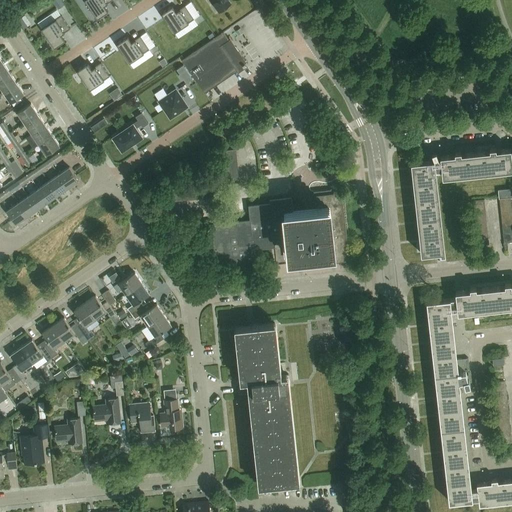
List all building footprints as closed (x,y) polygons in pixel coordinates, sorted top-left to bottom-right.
[(60,0),(52,0),(58,8),(64,4),(60,0)] [(85,0),(96,16),(97,18),(108,11),(104,5),(111,0),(85,0)] [(217,0),(218,1),(214,4),(219,12),(231,3),(228,0),(217,0)] [(172,7),(162,14),(174,33),(194,20),(185,6),(176,12),(172,7)] [(25,15),(18,19),(23,26),(29,21),(25,15)] [(64,20),(44,33),(57,52),(68,45),(64,39),(73,33),(64,20)] [(246,65),(223,32),(182,60),(205,93),(246,65)] [(128,37),(117,44),(130,63),(149,50),(140,36),(131,42),(128,37)] [(0,78),(10,72),(2,61),(0,63),(0,78)] [(183,65),(176,70),(186,83),(193,78),(183,65)] [(83,67),(72,74),(85,93),(105,80),(96,66),(87,73),(83,67)] [(0,86),(3,91),(17,82),(10,72),(0,78),(0,86)] [(11,102),(24,93),(17,82),(3,91),(11,102)] [(118,87),(110,93),(114,100),(122,94),(118,87)] [(176,89),(158,102),(170,119),(188,106),(176,89)] [(25,123),(38,114),(31,103),(18,112),(25,123)] [(32,133),(45,124),(38,114),(25,123),(32,133)] [(119,147),(122,151),(141,138),(135,129),(140,126),(142,128),(148,124),(141,114),(135,117),(137,121),(113,138),(115,141),(113,142),(118,149),(119,147)] [(0,125),(7,135),(12,132),(4,121),(0,123),(0,125)] [(97,122),(91,126),(94,132),(101,128),(97,122)] [(39,144),(53,134),(45,124),(32,133),(39,144)] [(14,146),(19,142),(12,132),(7,135),(14,146)] [(47,154),(60,145),(53,134),(39,144),(47,154)] [(21,156),(26,153),(19,142),(14,146),(21,156)] [(489,151),(476,152),(478,173),(511,169),(511,159),(511,148),(496,150),(495,147),(489,148),(489,151)] [(224,159),(236,157),(236,149),(223,151),(224,159)] [(431,160),(411,162),(421,254),(442,251),(433,170),(442,169),(440,156),(438,156),(436,150),(431,152),(434,160),(431,160)] [(455,154),(440,156),(442,169),(443,176),(478,173),(476,152),(461,154),(461,151),(455,152),(455,154)] [(0,155),(7,165),(11,162),(4,152),(0,154),(0,155)] [(49,160),(52,164),(63,157),(60,152),(49,160)] [(26,153),(21,156),(28,167),(33,163),(26,153)] [(236,157),(224,159),(225,167),(237,166),(236,157)] [(7,165),(8,167),(6,168),(13,179),(23,173),(14,160),(11,162),(7,165)] [(39,167),(42,172),(52,164),(49,160),(39,167)] [(237,166),(225,167),(226,175),(238,174),(237,166)] [(28,174),(32,179),(42,172),(39,167),(28,174)] [(68,188),(79,180),(70,167),(59,174),(68,188)] [(18,181),(21,186),(32,179),(28,174),(18,181)] [(58,195),(68,188),(59,174),(49,181),(58,195)] [(238,174),(226,175),(226,183),(239,182),(238,174)] [(8,188),(11,193),(21,186),(18,181),(8,188)] [(48,202),(58,195),(49,181),(38,188),(48,202)] [(212,183),(214,196),(222,195),(220,182),(212,183)] [(206,197),(214,196),(212,183),(204,184),(206,197)] [(198,198),(206,197),(204,184),(196,185),(198,198)] [(190,199),(198,198),(196,185),(189,186),(190,199)] [(182,200),(190,199),(189,186),(181,187),(182,200)] [(174,201),(182,200),(181,187),(173,188),(174,201)] [(0,200),(11,193),(8,188),(0,193),(0,200)] [(37,209),(48,202),(38,188),(28,195),(37,209)] [(349,260),(342,188),(314,191),(314,196),(316,195),(317,208),(293,211),(292,197),(269,199),(270,203),(249,205),(250,219),(207,224),(212,268),(234,266),(234,269),(256,267),(254,249),(275,247),(275,243),(288,242),(289,244),(287,244),(286,246),(287,256),(301,255),(302,265),(349,260)] [(510,197),(511,196),(511,188),(498,190),(499,198),(510,197)] [(27,216),(37,209),(28,195),(18,203),(27,216)] [(16,224),(27,216),(18,203),(7,210),(16,224)] [(126,293),(142,282),(135,272),(113,286),(118,292),(123,288),(126,293)] [(147,303),(143,298),(149,293),(142,282),(126,293),(133,304),(128,308),(131,314),(147,303)] [(505,285),(490,287),(493,308),(511,305),(511,284),(511,285),(510,282),(505,283),(505,285)] [(470,290),(455,291),(456,297),(457,308),(458,312),(493,308),(490,287),(476,288),(475,286),(469,287),(470,290)] [(110,304),(116,300),(109,289),(102,294),(107,301),(110,304)] [(110,304),(107,301),(102,305),(96,295),(85,302),(96,318),(106,311),(110,317),(116,313),(110,304)] [(456,297),(426,300),(449,501),(478,497),(477,487),(472,488),(471,483),(460,382),(464,381),(466,387),(471,385),(469,379),(466,371),(470,370),(468,357),(457,358),(452,312),(451,308),(457,308),(456,297)] [(148,325),(164,314),(156,303),(153,306),(150,301),(147,303),(131,314),(135,319),(141,315),(148,325)] [(85,326),(96,318),(85,302),(74,310),(81,320),(76,323),(88,340),(95,335),(91,330),(89,331),(85,326)] [(124,309),(117,313),(121,319),(127,314),(124,309)] [(171,325),(165,316),(164,314),(148,325),(155,336),(149,340),(146,343),(149,348),(153,345),(154,344),(165,337),(161,332),(171,325)] [(88,340),(76,323),(71,327),(64,317),(54,324),(65,340),(75,333),(79,339),(83,344),(88,340)] [(260,485),(299,481),(288,375),(281,375),(275,323),(236,327),(242,380),(249,380),(260,485)] [(54,347),(65,340),(54,324),(43,332),(49,342),(45,345),(53,357),(58,353),(54,347)] [(53,357),(45,345),(40,348),(33,339),(22,346),(33,362),(44,355),(48,360),(53,357)] [(121,341),(115,346),(120,352),(125,358),(130,354),(127,349),(121,341)] [(133,344),(127,349),(130,354),(131,356),(138,351),(133,344)] [(22,370),(33,362),(22,346),(11,354),(18,364),(13,367),(21,379),(26,376),(22,370)] [(112,355),(115,362),(125,358),(120,352),(112,355)] [(161,360),(154,360),(155,370),(163,369),(162,363),(161,363),(161,360)] [(21,379),(13,367),(8,371),(1,361),(0,361),(0,382),(1,384),(5,390),(21,379)] [(117,395),(124,395),(122,374),(110,376),(111,388),(117,387),(117,395)] [(107,423),(121,422),(119,397),(106,399),(107,404),(103,405),(103,404),(94,405),(95,420),(107,419),(107,423)] [(170,428),(183,427),(181,409),(179,409),(178,399),(164,400),(165,412),(160,413),(162,426),(170,425),(170,428)] [(85,401),(77,402),(79,416),(86,415),(85,401)] [(141,432),(155,431),(154,415),(151,415),(150,401),(130,403),(132,422),(140,421),(141,432)] [(80,417),(68,419),(69,424),(65,425),(65,424),(56,425),(57,440),(68,439),(68,443),(83,442),(80,417)] [(42,436),(50,435),(48,423),(34,425),(35,434),(21,435),(23,454),(25,454),(26,462),(45,460),(42,436)] [(9,468),(18,467),(16,452),(7,452),(7,454),(3,454),(2,452),(0,452),(0,477),(5,477),(4,464),(8,463),(9,468)] [(487,482),(477,483),(477,487),(478,497),(479,504),(511,500),(511,481),(511,479),(502,480),(502,479),(498,479),(498,478),(491,479),(491,480),(487,480),(487,482)] [(210,511),(209,500),(184,503),(185,511),(178,511),(177,511),(210,511)]
